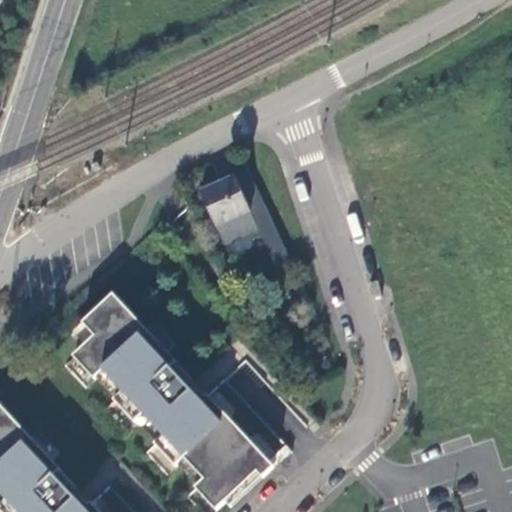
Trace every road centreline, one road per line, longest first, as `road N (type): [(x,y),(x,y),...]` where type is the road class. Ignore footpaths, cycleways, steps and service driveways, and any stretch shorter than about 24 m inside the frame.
road 1 (residential): [(274,511),(349,442),(378,395),(379,369),(292,101)]
road 2 (unclassified): [(292,101),(106,200),(0,268)]
road 3 (unclassified): [(481,0),(292,101)]
road 4 (secondary): [(0,197),(66,0)]
road 5 (secondary): [(438,0),(511,125)]
